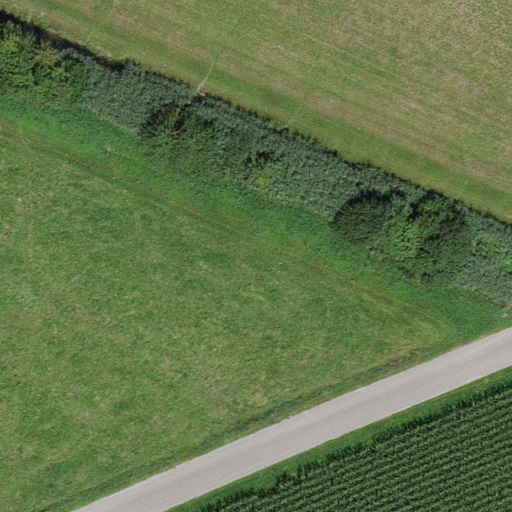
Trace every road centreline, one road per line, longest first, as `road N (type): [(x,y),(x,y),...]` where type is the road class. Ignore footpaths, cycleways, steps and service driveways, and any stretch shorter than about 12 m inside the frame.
road 1 (unknown): [(0,271),(511,9)]
road 2 (unclassified): [(511,347),(126,511)]
